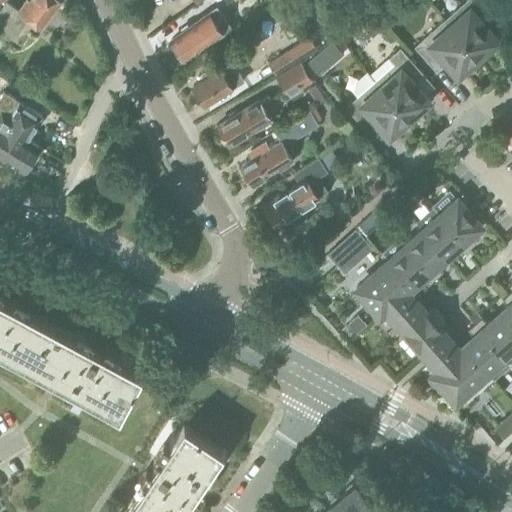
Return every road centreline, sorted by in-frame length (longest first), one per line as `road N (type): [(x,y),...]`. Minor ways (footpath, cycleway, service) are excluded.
road 1 (residential): [(210,322),(237,277),(237,251),(125,53),(104,0)]
road 2 (tertiary): [(210,322),(0,212)]
road 3 (tertiary): [(511,496),(317,380)]
road 4 (unclassified): [(234,511),(317,380)]
road 5 (tertiary): [(317,380),(210,322)]
